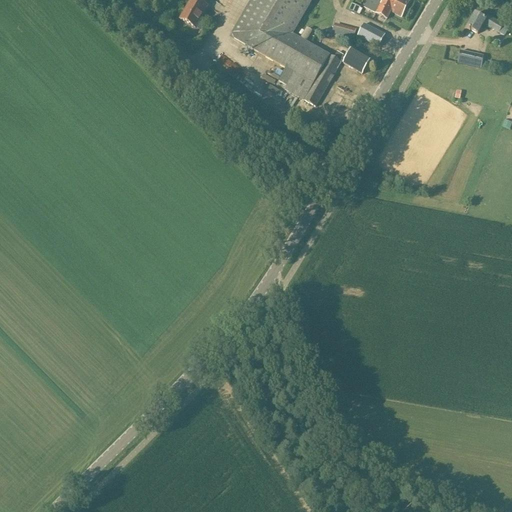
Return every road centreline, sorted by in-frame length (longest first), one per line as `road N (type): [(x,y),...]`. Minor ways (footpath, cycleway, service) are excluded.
road 1 (secondary): [(51,511),(214,351),(329,178)]
road 2 (unclassified): [(329,178),(118,0)]
road 3 (track): [(377,511),(281,290)]
road 4 (secondary): [(329,178),(437,0)]
